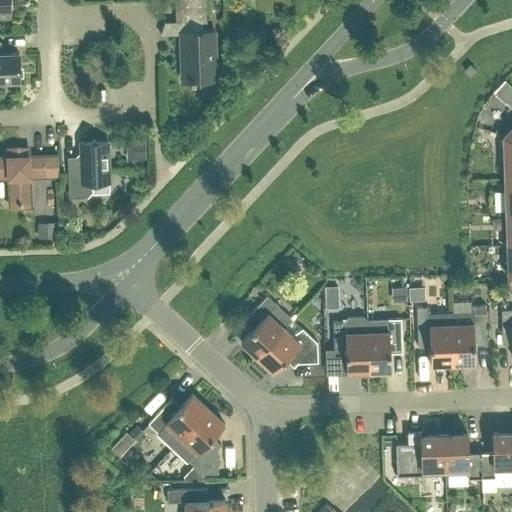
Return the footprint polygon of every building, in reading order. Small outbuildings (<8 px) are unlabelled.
[(0,0),(0,16),(11,17),(10,0),(0,0)] [(192,82),(195,82),(195,79),(216,79),(214,31),(202,31),(202,21),(206,21),(205,0),(178,0),(180,22),(183,22),(184,32),(180,32),(182,80),(192,80),(192,82)] [(19,52),(0,52),(0,79),(20,79),(19,52)] [(237,77),(248,76),(248,70),(251,70),(251,54),(247,54),(236,54),(237,77)] [(470,75),(475,69),(470,64),(464,69),(470,75)] [(493,89),(510,106),(511,104),(511,87),(504,79),(493,89)] [(511,125),(503,135),(511,138),(511,125)] [(511,138),(503,135),(505,177),(511,177),(511,138)] [(109,181),(108,141),(98,141),(94,137),(90,141),(80,142),(80,155),(78,158),(68,158),(70,196),(86,196),(92,190),(96,193),(100,189),(109,189),(109,181)] [(28,147),(8,147),(8,156),(0,156),(0,176),(9,176),(10,205),(30,204),(29,176),(47,175),(46,155),(28,156),(28,147)] [(406,286),(391,287),(392,300),(407,299),(406,286)] [(424,286),(409,286),(409,299),(424,298),(424,286)] [(284,327),(276,319),(281,308),(267,294),(244,319),(253,327),(240,341),(256,356),(284,327)] [(338,300),(326,300),(326,308),(338,308),(338,300)] [(472,304),(473,310),(451,311),(453,363),(475,362),(474,344),(486,344),(485,304),(472,304)] [(430,346),(430,364),(453,363),(451,311),(429,312),(429,306),(416,306),(418,346),(430,346)] [(511,342),(511,308),(501,309),(502,343),(511,342)] [(346,354),(346,372),(368,371),(367,319),(363,319),(360,316),(348,316),(345,319),(332,320),(334,354),(346,354)] [(401,317),(388,318),(367,319),(368,371),(391,370),(390,352),(402,352),(401,317)] [(256,356),(273,371),(285,358),(293,366),(297,362),(318,361),(317,341),(302,327),(292,334),(284,327),(256,356)] [(148,422),(162,436),(173,446),(208,407),(192,392),(180,405),(171,397),(148,422)] [(212,436),(224,423),(208,407),(173,446),(202,473),(218,472),(217,448),(221,444),(212,436)] [(445,487),(446,487),(444,433),(421,434),(421,429),(407,430),(407,442),(395,442),(396,475),(445,473),(445,487)] [(511,431),(492,432),(493,451),(480,451),(481,477),(495,476),(495,471),(511,470),(511,431)] [(446,487),(446,473),(467,472),(468,477),(481,477),(480,451),(468,452),(467,433),(444,433),(446,487)] [(167,489),(167,501),(185,500),(185,511),(225,511),(225,498),(207,499),(207,487),(167,489)] [(316,511),(335,511),(326,502),(316,511)]
